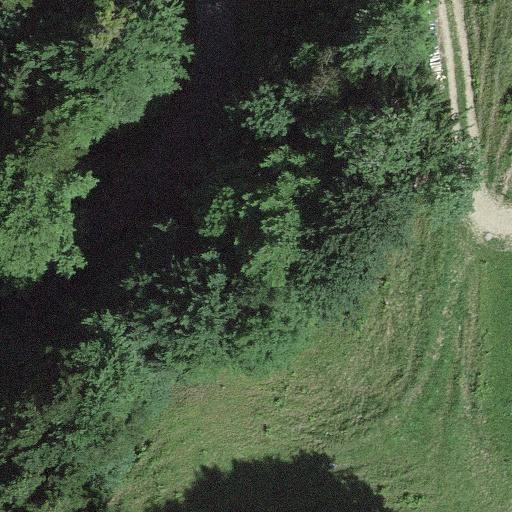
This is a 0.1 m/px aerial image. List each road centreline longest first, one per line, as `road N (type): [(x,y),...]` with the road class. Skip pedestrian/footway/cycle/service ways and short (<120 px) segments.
road 1 (track): [(207,0),(208,90),(178,159),(138,194),(0,278)]
road 2 (track): [(444,0),(467,172),(485,208),(511,218)]
